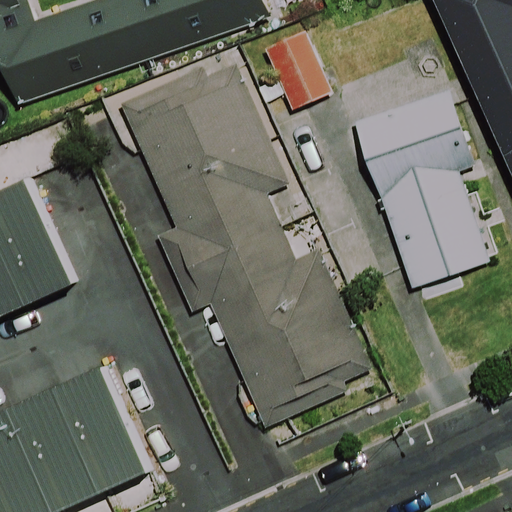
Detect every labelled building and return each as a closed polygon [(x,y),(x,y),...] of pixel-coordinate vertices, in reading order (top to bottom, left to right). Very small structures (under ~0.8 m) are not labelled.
[(0,0),(0,63),(18,115),(272,23),(263,0),(109,0),(92,6),(36,26),(26,0),(0,0)] [(308,33),(262,53),(291,117),(337,97),(308,33)] [(511,34),(488,45),(511,100),(511,34)] [(265,431),(349,395),(344,385),(368,374),(310,237),(287,247),(265,197),(287,187),(239,74),(130,121),(177,232),(160,240),(191,314),(211,305),(265,431)] [(473,167),(449,94),(356,124),(411,290),(496,262),(482,221),(474,224),(457,172),(473,167)] [(0,320),(74,287),(28,186),(0,198),(0,320)] [(0,511),(65,511),(147,476),(101,373),(0,418),(0,511)]
